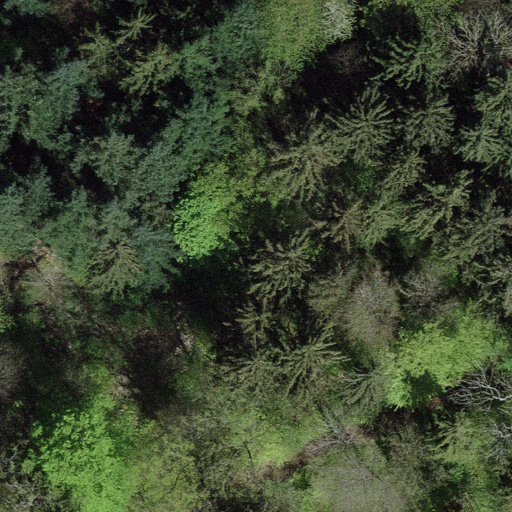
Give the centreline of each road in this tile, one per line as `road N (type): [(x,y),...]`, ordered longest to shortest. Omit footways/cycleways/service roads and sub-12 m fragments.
road 1 (track): [(228,511),(511,352)]
road 2 (track): [(511,45),(369,0)]
